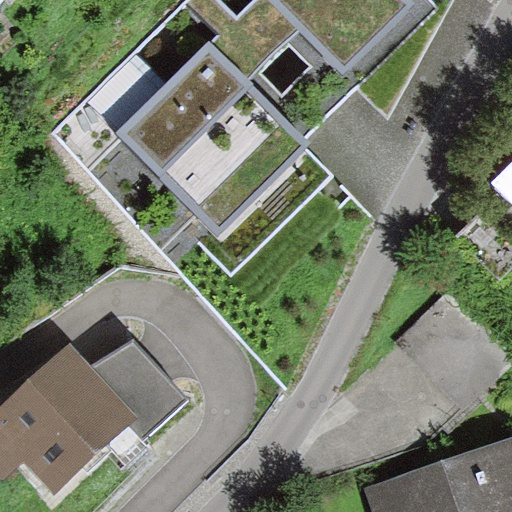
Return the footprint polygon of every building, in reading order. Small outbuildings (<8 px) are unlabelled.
[(269,0),(344,73),(409,8),(401,0),(269,0)] [(330,177),(211,52),(117,141),(237,266),(330,177)] [(257,98),(301,146),(352,100),(308,52),(257,98)] [(511,167),(490,188),(511,212),(511,167)] [(0,402),(0,440),(50,494),(96,451),(136,414),(67,341),(0,402)] [(511,511),(511,435),(365,482),(375,511),(511,511)]
